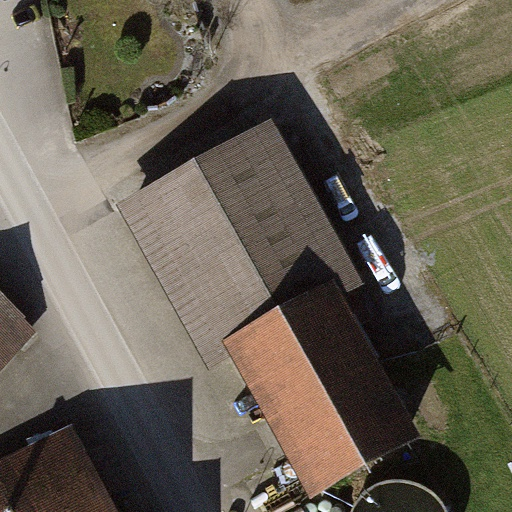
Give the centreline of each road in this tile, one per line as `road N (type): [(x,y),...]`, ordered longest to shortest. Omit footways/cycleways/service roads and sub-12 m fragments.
road 1 (track): [(22,196),(440,0)]
road 2 (residential): [(0,156),(196,511)]
